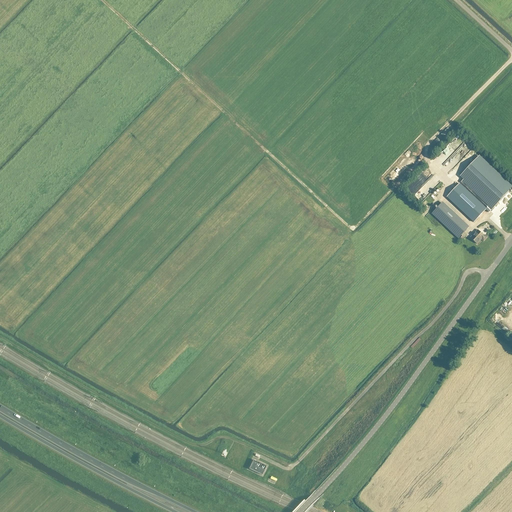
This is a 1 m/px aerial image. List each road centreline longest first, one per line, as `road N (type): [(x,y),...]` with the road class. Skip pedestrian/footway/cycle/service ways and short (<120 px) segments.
road 1 (tertiary): [(299,511),(368,436),(511,241)]
road 2 (trunk): [(195,511),(0,406)]
road 3 (trunk): [(0,415),(177,511)]
